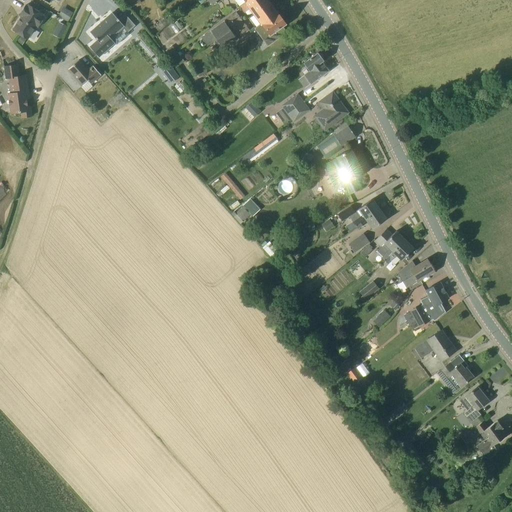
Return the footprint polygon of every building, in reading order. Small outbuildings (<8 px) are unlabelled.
[(252,14),(269,3),(267,0),(248,0),(239,6),(244,3),(249,9),(252,14)] [(259,27),(278,14),(269,3),(252,14),(260,24),(255,28),(256,29),(259,27)] [(18,15),(21,17),(13,30),(28,39),(36,26),(38,27),(44,16),(43,15),(43,14),(28,5),(28,6),(26,5),(20,15),(19,14),(18,15)] [(61,11),(58,16),(68,22),(71,17),(61,11)] [(227,34),(237,27),(243,22),(236,12),(210,30),(203,35),(207,39),(210,44),(216,39),(216,38),(226,31),(227,34)] [(285,26),(278,14),(259,27),(261,30),(258,32),(267,46),(286,34),(282,28),(285,26)] [(166,18),(157,26),(160,30),(169,23),(166,18)] [(103,48),(95,54),(104,65),(120,50),(116,45),(129,33),(133,39),(140,33),(131,22),(125,28),(118,20),(96,40),(103,48)] [(223,49),(249,31),(243,22),(237,27),(227,34),(226,31),(216,38),(216,39),(223,49)] [(20,35),(16,42),(22,45),(26,38),(20,35)] [(172,45),(165,50),(170,56),(176,51),(172,45)] [(310,84),(321,77),(329,71),(322,62),(323,61),(322,59),(322,57),(321,55),(319,55),(317,53),(303,63),(309,71),(304,75),(310,84)] [(88,70),(79,60),(68,69),(83,86),(89,81),(90,83),(101,74),(93,66),(88,70)] [(203,63),(194,68),(199,77),(207,73),(203,63)] [(19,76),(17,65),(4,66),(6,78),(9,78),(11,94),(9,94),(11,113),(21,112),(22,117),(32,116),(30,106),(27,107),(26,96),(29,96),(26,75),(19,76)] [(169,66),(163,71),(171,82),(178,77),(169,66)] [(326,132),(348,113),(333,92),(319,103),(324,110),(315,117),(326,132)] [(284,109),(287,114),(303,102),(299,96),(283,108),(284,109)] [(246,106),(254,117),(259,112),(251,102),(246,106)] [(309,111),(303,102),(287,114),(292,120),(294,122),(309,111)] [(105,111),(99,116),(102,120),(108,116),(105,111)] [(216,122),(206,130),(209,134),(219,126),(216,122)] [(356,137),(348,125),(346,122),(333,130),(336,134),(334,136),(335,137),(321,150),(329,158),(342,146),(355,137),(355,138),(356,137)] [(258,153),(283,135),(278,129),(265,139),(266,140),(255,148),(258,153)] [(362,188),(356,178),(363,174),(351,149),(335,155),(336,156),(337,158),(323,164),(334,188),(344,183),(349,194),(362,188)] [(221,175),(238,200),(243,197),(226,171),(221,175)] [(380,209),(379,208),(372,199),(358,209),(355,212),(350,205),(337,214),(342,221),(349,216),(356,226),(361,223),(365,219),(380,209)] [(242,221),(250,214),(243,207),(236,214),(242,221)] [(386,219),(380,209),(365,219),(372,228),(386,219)] [(329,219),(322,225),(326,231),(334,226),(329,219)] [(392,235),(386,229),(375,241),(380,246),(377,250),(383,256),(381,258),(383,260),(387,256),(404,239),(396,231),(392,235)] [(355,252),(369,242),(363,234),(349,244),(355,252)] [(401,260),(413,248),(404,239),(387,256),(383,260),(388,264),(396,256),(401,260)] [(418,283),(434,271),(427,260),(416,266),(412,261),(397,273),(402,281),(404,280),(408,287),(418,281),(418,283)] [(373,281),(359,292),(365,299),(379,288),(373,281)] [(449,298),(440,282),(425,290),(428,296),(421,300),(423,304),(421,305),(421,304),(410,310),(419,327),(430,321),(426,314),(449,298)] [(395,302),(391,306),(395,310),(399,305),(395,302)] [(379,328),(391,317),(385,310),(373,322),(379,328)] [(449,342),(441,330),(414,348),(415,348),(420,357),(421,358),(434,349),(442,360),(456,351),(450,341),(449,342)] [(334,336),(326,342),(332,349),(339,343),(334,336)] [(455,367),(451,362),(438,372),(445,380),(452,374),(461,386),(473,377),(466,367),(464,369),(460,364),(455,367)] [(361,382),(370,376),(360,363),(352,370),(361,382)] [(487,401),(482,395),(483,394),(477,387),(459,401),(466,410),(463,413),(471,423),(481,415),(477,409),(489,401),(488,400),(487,401)] [(399,404),(387,414),(392,420),(405,410),(399,404)] [(503,429),(497,421),(488,428),(483,421),(463,435),(468,442),(483,431),(488,437),(476,446),(484,456),(485,457),(486,458),(488,458),(490,458),(492,457),(493,456),(494,456),(495,454),(495,453),(496,451),(496,449),(495,448),(493,445),(508,435),(507,434),(506,434),(507,435),(505,436),(500,430),(502,428),(503,429)] [(418,469),(425,464),(416,452),(409,457),(418,469)] [(409,483),(403,488),(408,495),(414,490),(409,483)]
